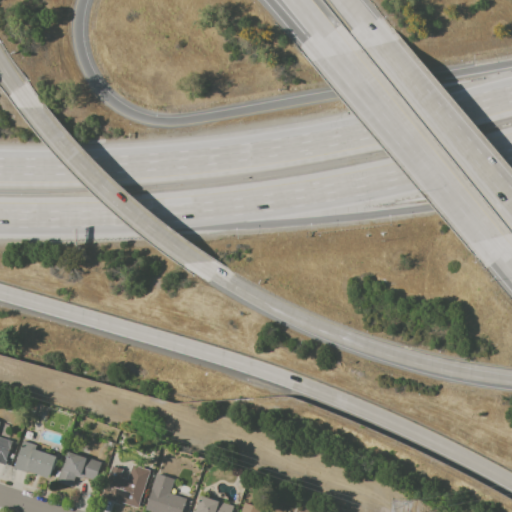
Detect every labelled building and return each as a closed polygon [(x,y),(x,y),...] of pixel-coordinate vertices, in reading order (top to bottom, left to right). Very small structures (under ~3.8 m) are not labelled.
[(0,438),(12,442),(4,466),(0,464),(0,438)] [(56,457),(50,474),(45,473),(43,477),(26,471),(26,473),(12,469),(21,441),(35,446),(33,450),(56,457)] [(56,482),(60,468),(62,469),(67,452),(100,463),(94,481),(82,477),(82,478),(74,476),(70,487),(56,482)] [(100,498),(111,466),(122,470),(119,478),(126,480),(131,465),(149,471),(137,508),(115,501),(115,503),(100,498)] [(145,506),(151,491),(150,490),(156,474),(174,480),(169,494),(187,500),(182,511),(150,511),(147,511),(148,508),(145,506)] [(194,511),(199,497),(217,502),(232,507),(230,511),(194,511)] [(240,511),(243,503),(262,509),(261,511),(240,511)]
